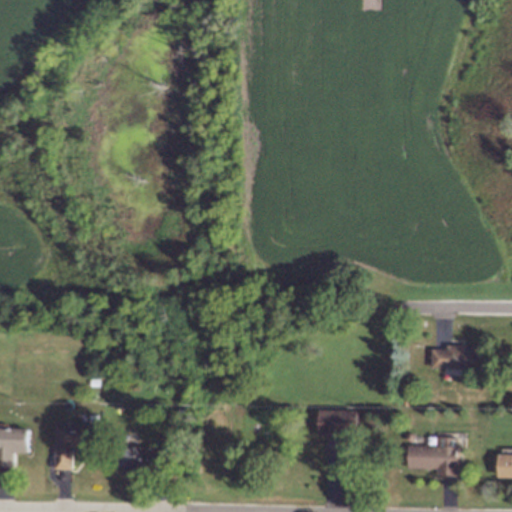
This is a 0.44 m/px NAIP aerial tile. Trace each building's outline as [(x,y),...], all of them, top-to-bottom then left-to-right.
[(434,342),(435,368),(473,369),(475,344),(434,342)] [(315,408),(315,434),(354,435),(355,410),(315,408)] [(57,427),(57,453),(96,454),(98,429),(57,427)] [(0,430),(0,456),(30,457),(32,432),(0,430)] [(121,445),(122,470),(160,472),(162,446),(121,445)] [(419,446),(420,472),(458,473),(460,448),(419,446)] [(511,453),(503,453),(504,479),(511,479),(511,453)]
